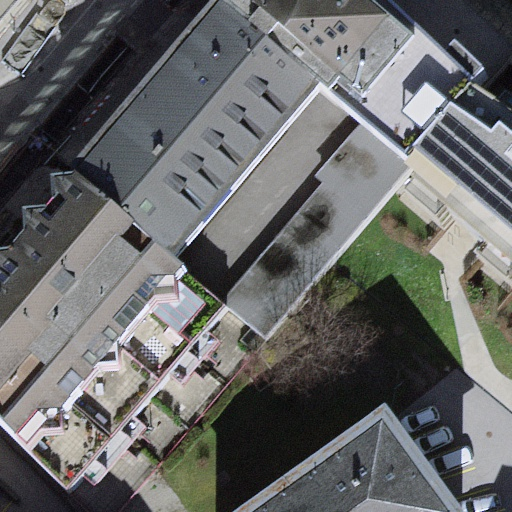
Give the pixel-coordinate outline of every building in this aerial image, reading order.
[(0,0),(0,44),(42,0),(0,0)] [(230,0),(228,3),(238,18),(239,27),(331,110),(345,122),(359,135),(413,179),(420,185),(493,99),(380,0),(230,0)] [(229,18),(84,193),(189,283),(331,110),(239,27),(229,18)] [(511,273),(511,112),(493,99),(420,185),(437,201),(433,205),(473,240),(511,273)] [(331,110),(189,283),(270,348),(338,272),(413,179),(359,135),(345,122),(331,110)] [(0,294),(0,424),(37,463),(189,283),(84,193),(0,294)] [(445,511),(390,435),(281,511),(445,511)]
